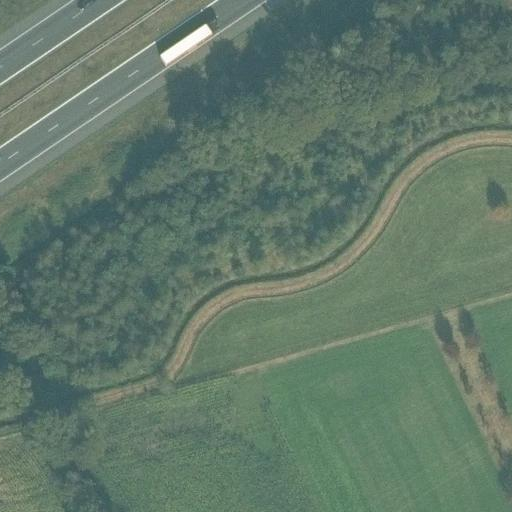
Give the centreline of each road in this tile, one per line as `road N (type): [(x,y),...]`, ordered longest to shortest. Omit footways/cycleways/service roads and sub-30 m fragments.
road 1 (motorway): [(0,167),(248,0)]
road 2 (motorway): [(105,0),(0,71)]
